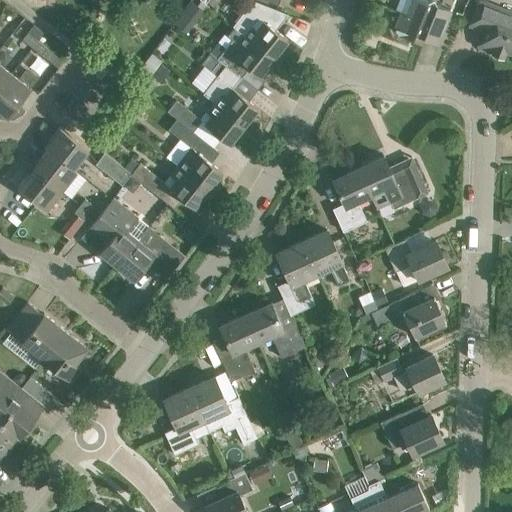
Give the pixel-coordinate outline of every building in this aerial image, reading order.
[(202,14),(207,6),(199,0),(198,0),(193,8),(202,14)] [(253,0),(233,25),(243,34),(277,60),(285,50),(281,48),(288,39),(276,30),(288,13),(254,0),(253,0)] [(452,8),(431,0),(399,0),(396,8),(401,10),(401,11),(395,26),(398,33),(413,39),(415,34),(438,43),(452,8)] [(495,4),(483,0),(477,0),(469,25),(484,31),(478,45),(505,56),(507,50),(511,52),(511,15),(493,8),(495,4)] [(182,14),(175,23),(184,30),(192,21),(182,14)] [(45,31),(35,23),(28,32),(38,40),(39,39),(42,35),(45,31)] [(22,39),(33,47),(38,40),(28,32),(22,39)] [(208,52),(213,55),(241,77),(250,66),(260,75),(267,67),(270,69),(277,60),(243,34),(236,43),(232,40),(221,54),(212,47),(208,52)] [(38,40),(33,47),(42,55),(48,48),(38,40)] [(67,61),(49,46),(48,48),(42,55),(61,69),(67,61)] [(233,87),(241,77),(213,55),(205,66),(217,75),(203,93),(214,101),(213,102),(247,129),(255,119),(251,116),(258,107),(233,87)] [(0,88),(12,73),(0,63),(0,88)] [(31,88),(12,73),(0,88),(0,110),(8,117),(31,88)] [(147,81),(140,90),(148,95),(154,87),(147,81)] [(134,90),(129,97),(141,106),(146,99),(134,90)] [(167,110),(177,118),(192,130),(200,119),(175,100),(167,110)] [(240,138),(247,129),(213,102),(207,111),(213,116),(205,125),(230,143),(237,135),(240,138)] [(191,131),(192,130),(177,118),(168,129),(180,138),(166,156),(177,165),(212,192),(219,182),(216,180),(223,171),(193,149),(201,138),(191,131)] [(47,147),(77,171),(77,170),(75,168),(89,149),(60,126),(49,140),(51,141),(47,147)] [(33,168),(35,169),(62,190),(77,171),(47,147),(45,145),(44,146),(48,149),(38,161),(40,163),(35,168),(33,167),(33,168)] [(133,173),(124,166),(105,152),(96,164),(123,185),(132,174),(133,173)] [(358,167),(371,194),(377,207),(389,201),(393,208),(428,192),(418,169),(395,179),(384,155),(358,167)] [(131,157),(124,166),(133,173),(132,174),(155,193),(164,181),(140,162),(139,163),(131,157)] [(177,165),(170,174),(176,178),(169,187),(195,207),(201,199),(205,201),(212,192),(177,165)] [(371,194),(358,167),(333,178),(344,203),(333,208),(344,231),(367,220),(357,201),(371,194)] [(35,169),(30,175),(28,173),(18,187),(47,209),(59,194),(62,190),(35,169)] [(141,182),(132,175),(124,184),(134,192),(141,182)] [(100,252),(116,264),(137,237),(129,230),(139,217),(113,197),(94,221),(112,235),(101,250),(100,249),(99,250),(100,251),(100,252)] [(85,198),(80,205),(90,212),(95,206),(85,198)] [(90,212),(80,205),(74,212),(84,220),(90,212)] [(302,240),(317,272),(331,266),(338,283),(350,278),(327,229),(302,240)] [(137,237),(116,264),(134,279),(147,263),(159,273),(179,249),(160,235),(150,247),(139,238),(137,237)] [(405,238),(384,247),(395,271),(398,270),(404,285),(417,279),(448,265),(447,263),(449,261),(451,258),(447,251),(444,250),(441,251),(436,239),(411,251),(405,238)] [(317,272),(302,240),(277,252),(290,279),(278,285),(291,313),(315,302),(304,278),(317,272)] [(415,287),(419,297),(435,291),(431,281),(415,287)] [(3,286),(0,289),(0,297),(8,303),(14,295),(3,286)] [(379,307),(379,308),(389,303),(382,287),(371,292),(375,299),(379,307)] [(414,291),(389,303),(379,308),(372,311),(378,323),(403,312),(414,336),(446,322),(434,295),(433,296),(419,303),(414,291)] [(379,307),(375,299),(363,305),(367,313),(379,307)] [(22,341),(43,358),(44,359),(66,330),(44,313),(43,314),(28,302),(7,328),(22,340),(22,341)] [(245,314),(258,340),(271,334),(282,357),(305,346),(294,321),(282,326),(271,302),(245,314)] [(258,340),(245,314),(220,325),(231,349),(220,355),(231,380),(255,369),(244,347),(258,340)] [(44,359),(43,358),(43,359),(71,382),(82,369),(75,363),(88,347),(66,330),(44,359)] [(325,349),(313,353),(318,365),(330,361),(325,349)] [(397,356),(369,369),(376,384),(384,380),(384,381),(394,377),(401,391),(414,385),(417,392),(445,379),(433,354),(406,366),(408,369),(404,371),(397,356)] [(328,373),(334,385),(349,378),(343,366),(328,373)] [(0,418),(20,434),(36,414),(44,404),(43,403),(42,404),(41,403),(42,402),(29,393),(29,394),(21,388),(21,387),(19,385),(0,370),(0,418)] [(29,375),(23,371),(17,371),(13,377),(22,384),(29,375)] [(255,438),(257,437),(249,419),(231,381),(219,386),(214,375),(189,387),(204,418),(210,430),(222,424),(225,430),(236,425),(244,443),(248,441),(250,445),(257,442),(255,438)] [(52,393),(30,376),(21,387),(21,388),(29,394),(29,393),(42,402),(41,403),(42,404),(43,403),(44,404),(52,410),(53,410),(45,403),(52,393)] [(204,418),(189,387),(164,398),(179,431),(187,448),(199,442),(191,424),(204,418)] [(320,415),(326,426),(338,421),(333,409),(320,415)] [(401,412),(381,421),(393,447),(407,441),(413,453),(443,439),(431,414),(407,425),(401,412)] [(257,416),(249,419),(257,437),(265,433),(257,416)] [(8,450),(20,434),(0,418),(0,451),(2,453),(6,448),(8,450)] [(282,427),(292,449),(304,444),(293,422),(282,427)] [(309,456),(304,444),(292,449),(298,461),(309,456)] [(328,459),(315,457),(313,469),(326,471),(328,459)] [(419,477),(422,474),(422,468),(419,465),(415,464),(411,468),(411,472),(414,476),(419,477)] [(223,496),(206,504),(209,511),(247,511),(239,494),(253,488),(250,483),(253,482),(248,470),(217,484),(217,485),(223,496)] [(369,484),(369,489),(351,496),(358,510),(357,510),(358,511),(394,511),(387,496),(380,479),(369,484)] [(418,482),(387,496),(394,511),(416,511),(429,506),(418,482)] [(282,510),(295,504),(291,496),(278,502),(282,510)] [(335,511),(332,501),(315,507),(316,511),(335,511)]
